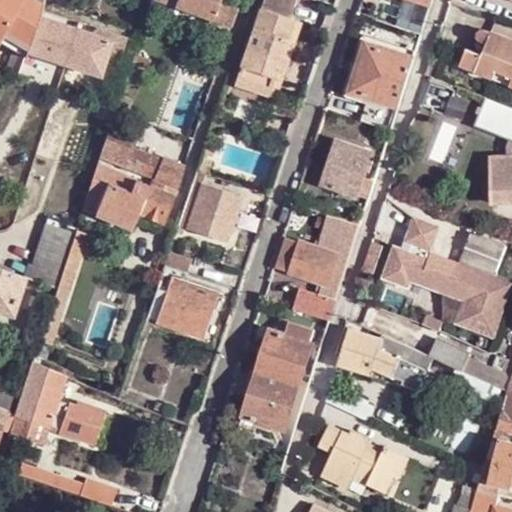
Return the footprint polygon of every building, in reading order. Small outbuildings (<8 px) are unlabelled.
[(0,0),(0,100),(11,107),(26,63),(27,57),(29,53),(40,17),(42,10),(45,0),(0,0)] [(152,0),(150,8),(153,14),(166,20),(172,17),(176,7),(212,20),(219,0),(152,0)] [(238,7),(220,0),(219,0),(212,20),(207,35),(226,41),(238,7)] [(263,0),(260,12),(291,23),(299,0),(263,0)] [(235,88),(269,99),(277,74),(284,77),(290,63),(283,59),(288,44),(295,46),(302,27),(291,23),(260,12),(235,88)] [(426,18),(420,16),(418,23),(424,26),(426,18)] [(29,53),(51,61),(63,25),(40,17),(29,53)] [(100,76),(111,42),(103,39),(103,38),(63,25),(51,61),(100,76)] [(128,39),(105,31),(103,38),(103,39),(111,42),(125,46),(128,39)] [(478,44),(485,47),(490,34),(481,31),(480,31),(476,35),(475,40),(478,44)] [(494,76),(508,41),(490,34),(485,47),(480,57),(473,76),(491,84),(494,76)] [(367,44),(369,38),(366,38),(361,41),(355,63),(360,64),(367,44)] [(369,38),(367,44),(413,58),(415,53),(369,38)] [(511,91),(511,42),(508,41),(494,76),(510,83),(508,90),(511,91)] [(283,59),(290,63),(295,46),(288,44),(283,59)] [(410,68),(413,58),(367,44),(360,64),(358,71),(351,91),(369,97),(398,106),(410,68)] [(473,76),(480,57),(465,52),(458,70),(473,76)] [(430,57),(424,73),(433,77),(438,60),(430,57)] [(352,69),(346,89),(346,91),(349,96),(351,91),(358,71),(352,69)] [(277,74),(269,99),(276,101),(284,77),(277,74)] [(351,91),(349,96),(367,103),(369,97),(351,91)] [(98,116),(112,121),(119,101),(105,96),(98,116)] [(398,106),(369,97),(367,103),(362,120),(390,130),(398,106)] [(511,107),(486,97),(482,106),(479,105),(477,112),(479,113),(475,125),(508,138),(505,146),(506,156),(490,157),(491,202),(511,201),(511,107)] [(372,153),(337,141),(322,183),(357,195),(358,193),(364,177),(372,153)] [(176,188),(182,169),(127,148),(121,163),(109,159),(112,150),(104,147),(101,157),(152,179),(176,188)] [(204,173),(207,174),(211,161),(198,158),(194,169),(204,173)] [(83,208),(95,213),(106,183),(130,193),(136,180),(98,163),(83,208)] [(204,173),(194,169),(191,179),(200,183),(201,183),(204,173)] [(374,181),(364,177),(358,193),(369,197),(374,181)] [(176,188),(152,179),(150,186),(174,196),(176,188)] [(182,227),(185,228),(200,183),(191,179),(186,193),(176,225),(182,227)] [(132,229),(138,213),(164,224),(174,196),(150,186),(136,180),(130,193),(106,183),(95,213),(132,229)] [(226,242),(241,196),(201,183),(200,183),(185,228),(226,242)] [(330,215),(320,248),(338,255),(329,284),(324,283),(320,294),(337,300),(361,225),(355,223),(330,215)] [(47,225),(34,266),(30,265),(26,277),(27,277),(57,287),(64,267),(75,233),(47,225)] [(173,231),(180,234),(182,227),(176,225),(173,231)] [(89,233),(77,229),(75,233),(64,267),(76,270),(89,233)] [(506,248),(470,233),(460,261),(495,275),(506,248)] [(301,242),(288,237),(277,268),(291,272),(301,242)] [(320,248),(301,242),(291,272),(324,283),(329,284),(338,255),(320,248)] [(188,258),(166,251),(162,265),(184,272),(188,258)] [(184,272),(162,265),(159,275),(170,278),(182,282),(185,273),(184,272)] [(37,343),(50,348),(76,270),(64,267),(57,287),(37,343)] [(0,310),(12,315),(26,277),(0,269),(0,310)] [(170,278),(159,275),(154,287),(165,291),(170,278)] [(200,336),(215,293),(182,282),(170,278),(165,291),(155,320),(200,336)] [(165,291),(154,287),(144,316),(151,319),(155,320),(165,291)] [(320,294),(300,288),(294,309),(330,320),(333,311),(337,300),(320,294)] [(140,330),(146,333),(151,319),(144,316),(140,330)] [(383,339),(384,335),(352,321),(349,329),(383,339)] [(315,330),(290,322),(286,336),(310,343),(315,330)] [(338,365),(371,375),(373,368),(383,339),(349,329),(338,365)] [(271,331),(257,373),(298,387),(300,380),(311,344),(310,343),(286,336),(271,331)] [(430,356),(384,335),(383,339),(373,368),(403,381),(402,384),(418,391),(433,357),(430,356)] [(437,338),(430,356),(433,357),(458,369),(462,370),(466,357),(467,358),(469,353),(437,338)] [(50,348),(37,343),(35,351),(43,353),(44,351),(49,353),(50,348)] [(467,358),(466,357),(462,370),(480,379),(500,389),(503,389),(507,376),(490,369),(467,358)] [(64,375),(32,362),(16,410),(16,411),(14,414),(47,425),(51,416),(55,402),(64,375)] [(452,382),(484,398),(494,403),(500,389),(480,379),(462,370),(458,369),(452,382)] [(280,428),(285,429),(298,387),(257,373),(255,377),(251,388),(243,415),(257,421),(280,428)] [(310,383),(300,380),(298,387),(308,390),(310,383)] [(120,386),(115,384),(111,396),(116,398),(120,386)] [(14,391),(0,386),(0,404),(9,408),(14,391)] [(308,390),(298,387),(285,429),(280,428),(278,433),(292,438),(308,390)] [(373,408),(331,388),(324,401),(367,421),(373,408)] [(511,396),(507,396),(496,429),(511,433),(511,396)] [(55,402),(51,416),(62,420),(66,405),(55,402)] [(66,405),(62,420),(56,436),(91,448),(104,412),(75,402),(74,408),(66,405)] [(47,425),(14,414),(8,432),(42,443),(47,425)] [(257,421),(243,415),(237,429),(252,435),(257,421)] [(330,456),(341,433),(327,426),(316,449),(330,456)] [(511,433),(496,429),(491,444),(497,445),(499,441),(511,444),(511,433)] [(351,481),(366,451),(368,446),(370,442),(350,432),(348,436),(341,433),(330,456),(318,479),(346,492),(351,481)] [(511,444),(499,441),(497,445),(487,481),(509,487),(511,482),(511,477),(511,444)] [(497,445),(491,444),(481,475),(480,479),(487,481),(497,445)] [(379,456),(381,452),(368,446),(366,451),(379,456)] [(398,482),(408,460),(383,449),(381,452),(379,456),(364,487),(385,497),(392,480),(398,482)] [(364,487),(379,456),(366,451),(351,481),(364,487)] [(0,460),(0,467),(13,471),(15,466),(0,460)] [(77,493),(79,486),(16,466),(15,466),(13,471),(19,473),(77,493)] [(114,489),(82,479),(79,486),(77,493),(93,499),(108,504),(109,505),(114,489)] [(475,497),(476,493),(462,488),(457,506),(471,510),(475,497)] [(492,511),(493,508),(494,509),(498,496),(494,495),(477,491),(476,493),(475,497),(471,510),(469,511),(492,511)]
